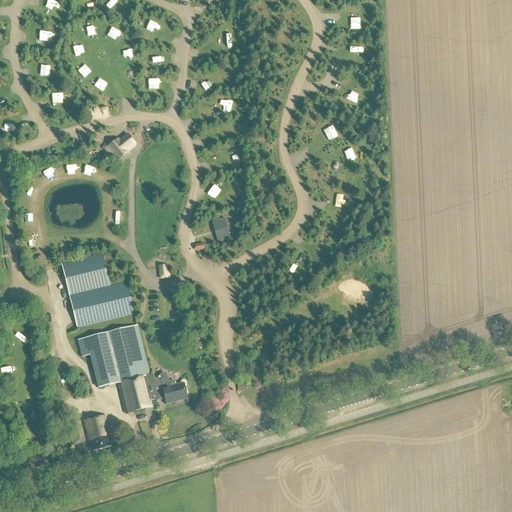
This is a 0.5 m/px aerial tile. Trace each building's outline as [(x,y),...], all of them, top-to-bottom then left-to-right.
[(355,22),(357,12),(347,10),(345,20),(355,22)] [(146,30),(157,26),(155,21),(144,26),(146,30)] [(224,36),(225,45),(235,43),(233,34),(224,36)] [(216,74),(219,84),(229,81),(227,71),(216,74)] [(104,148),(104,150),(112,161),(115,158),(118,162),(129,153),(119,140),(112,145),(110,143),(104,148)] [(345,149),(335,151),(337,161),(347,158),(345,149)] [(220,242),(233,238),(228,217),(214,221),(220,242)] [(62,266),(77,330),(135,316),(127,284),(111,288),(103,256),(62,266)] [(158,267),(159,281),(170,280),(170,272),(167,272),(167,266),(158,267)] [(108,335),(78,342),(82,359),(91,357),(100,389),(119,384),(127,415),(153,408),(152,401),(155,401),(157,402),(159,400),(165,398),(166,405),(187,400),(186,397),(188,394),(186,389),(184,388),(183,385),(176,387),(175,384),(174,384),(172,385),(170,384),(168,384),(167,382),(165,381),(164,379),(165,379),(164,377),(163,377),(163,376),(162,375),(161,375),(160,376),(159,377),(159,378),(154,379),(153,379),(152,379),(152,378),(151,378),(151,374),(148,374),(136,328),(108,335)] [(78,385),(80,385),(88,383),(89,383),(87,377),(77,380),(78,385)] [(88,383),(80,385),(83,395),(91,393),(88,383)] [(112,444),(106,418),(82,423),(89,450),(91,450),(92,453),(110,448),(109,445),(112,444)] [(81,427),(72,429),(76,446),(85,444),(81,427)]
